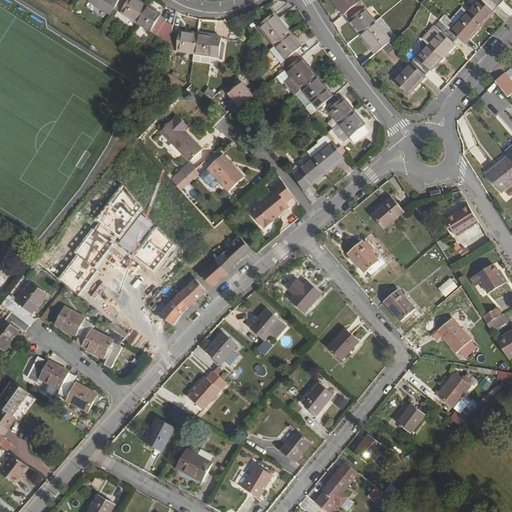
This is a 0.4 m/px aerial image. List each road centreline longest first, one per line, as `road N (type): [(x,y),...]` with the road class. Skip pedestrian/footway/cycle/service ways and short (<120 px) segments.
road 1 (unclassified): [(280,511),(400,365),(400,349),(300,233)]
road 2 (residential): [(127,403),(300,233)]
road 3 (residential): [(305,0),(410,141)]
road 4 (residential): [(300,233),(407,154)]
road 5 (unclassified): [(87,451),(203,511)]
